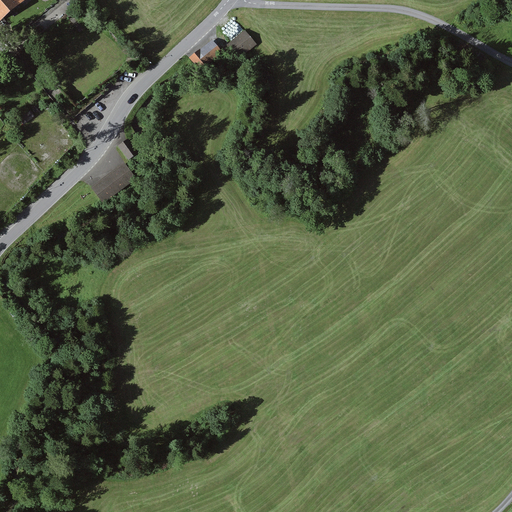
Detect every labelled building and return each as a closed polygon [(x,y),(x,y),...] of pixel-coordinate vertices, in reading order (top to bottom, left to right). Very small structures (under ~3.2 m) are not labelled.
[(0,0),(0,23),(31,0),(0,0)] [(246,32),(231,43),(243,59),(258,47),(246,32)] [(225,53),(212,41),(195,58),(208,70),(225,53)] [(130,140),(120,147),(131,162),(141,155),(130,140)] [(125,164),(93,189),(107,206),(138,180),(125,164)]
